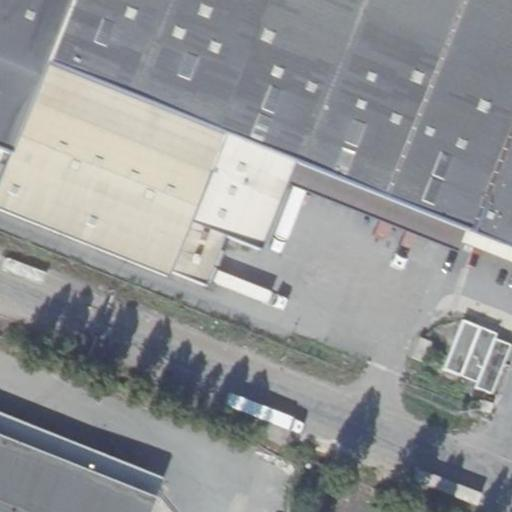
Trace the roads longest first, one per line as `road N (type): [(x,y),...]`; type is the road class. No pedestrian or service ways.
road 1 (residential): [(0,289),(511,493)]
road 2 (unknown): [(0,402),(208,489),(218,511)]
road 3 (unknown): [(394,324),(353,285),(244,245)]
road 4 (unknown): [(394,324),(511,252)]
